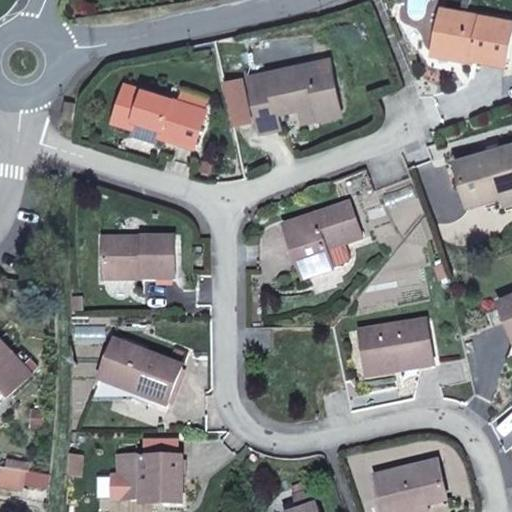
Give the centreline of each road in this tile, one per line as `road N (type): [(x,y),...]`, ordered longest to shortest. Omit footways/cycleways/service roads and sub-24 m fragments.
road 1 (residential): [(503,511),(506,496),(480,442),(431,412),(297,429),(236,415),(221,363),(222,196)]
road 2 (residential): [(294,0),(60,51)]
road 3 (residential): [(222,196),(79,161),(18,133)]
road 4 (residential): [(222,196),(401,137)]
